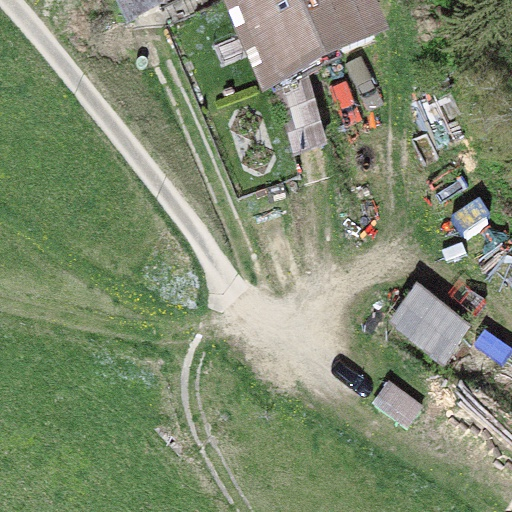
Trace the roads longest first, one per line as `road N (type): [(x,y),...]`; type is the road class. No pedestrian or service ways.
road 1 (track): [(0,5),(87,92),(265,341),(503,511)]
road 2 (track): [(148,35),(239,243),(250,320)]
road 3 (track): [(296,94),(315,186),(315,294),(265,341)]
road 4 (track): [(233,296),(193,364),(200,436),(243,511)]
road 5 (track): [(363,66),(360,159),(340,251),(315,294)]
road 6 (track): [(207,340),(93,323),(0,298)]
road 7 (track): [(483,0),(511,147)]
